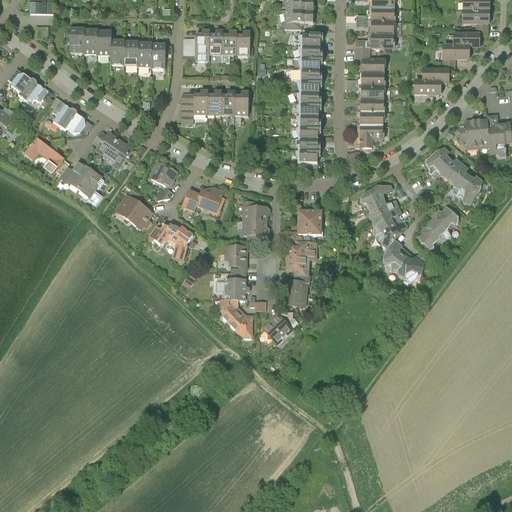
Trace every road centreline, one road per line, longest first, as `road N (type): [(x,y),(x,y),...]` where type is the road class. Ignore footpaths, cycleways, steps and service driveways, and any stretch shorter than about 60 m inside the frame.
road 1 (residential): [(340,0),(338,128),(346,179)]
road 2 (residential): [(154,142),(176,86),(178,0)]
